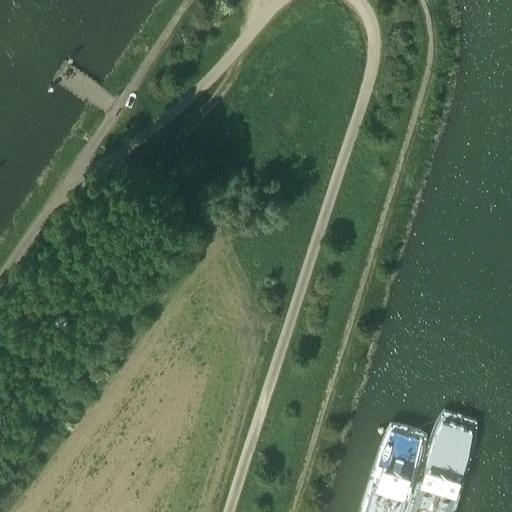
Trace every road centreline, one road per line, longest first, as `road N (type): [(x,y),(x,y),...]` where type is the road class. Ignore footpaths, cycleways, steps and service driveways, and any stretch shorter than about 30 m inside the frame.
road 1 (unclassified): [(233,511),(368,72),(371,33),(353,0)]
road 2 (unclassified): [(282,0),(125,151),(57,198)]
